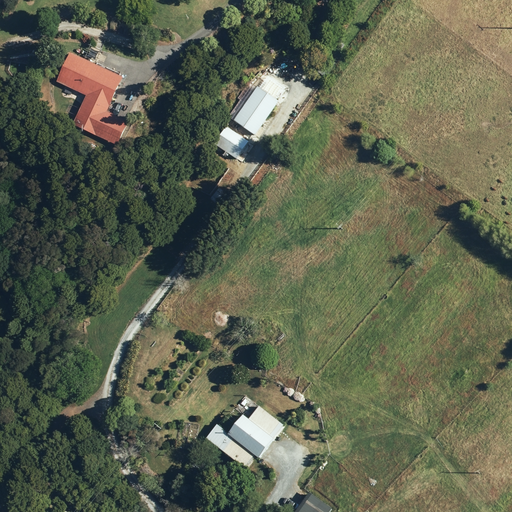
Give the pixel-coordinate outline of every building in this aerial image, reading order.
[(124,78),(70,53),(56,84),(88,98),(74,128),(119,148),(131,122),(109,112),(124,78)] [(279,103),(258,89),(236,123),(257,137),(279,103)] [(247,141),(229,132),(220,149),(239,159),(247,141)] [(286,426),(261,407),(251,421),(245,415),(231,433),(217,423),(205,439),(246,469),(255,457),(282,476),(296,458),(274,442),(286,426)] [(330,511),(336,504),(313,489),(297,511),(330,511)]
